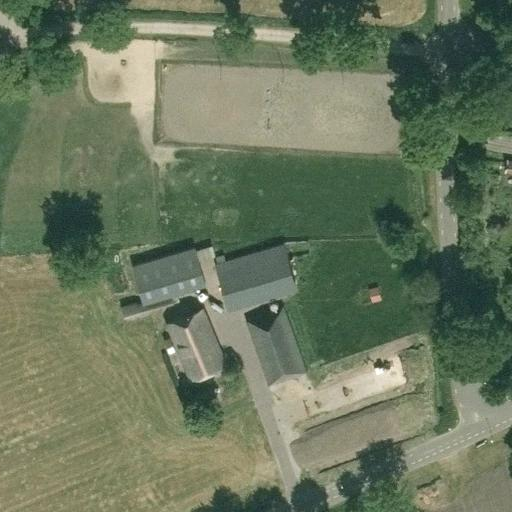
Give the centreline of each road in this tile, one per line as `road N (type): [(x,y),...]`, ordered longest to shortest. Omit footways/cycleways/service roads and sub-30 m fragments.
road 1 (unclassified): [(478,425),(457,382),(450,330),(446,42)]
road 2 (unclassified): [(281,511),(478,425)]
